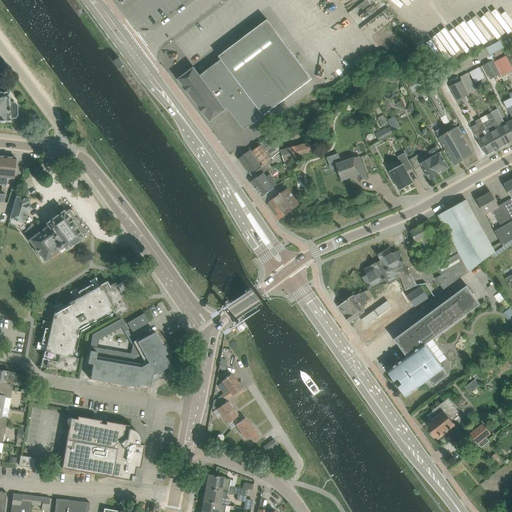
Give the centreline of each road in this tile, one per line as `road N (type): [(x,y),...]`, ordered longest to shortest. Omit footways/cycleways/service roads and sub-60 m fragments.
road 1 (tertiary): [(288,271),(455,505)]
road 2 (tertiary): [(288,271),(511,158)]
road 3 (residential): [(211,333),(89,167),(60,149)]
road 4 (residential): [(0,357),(51,382),(194,409)]
road 5 (tertiary): [(184,120),(288,271)]
road 6 (residential): [(175,501),(0,481)]
road 7 (residential): [(304,511),(267,477),(186,448)]
road 8 (unclassified): [(0,46),(56,121),(60,149)]
